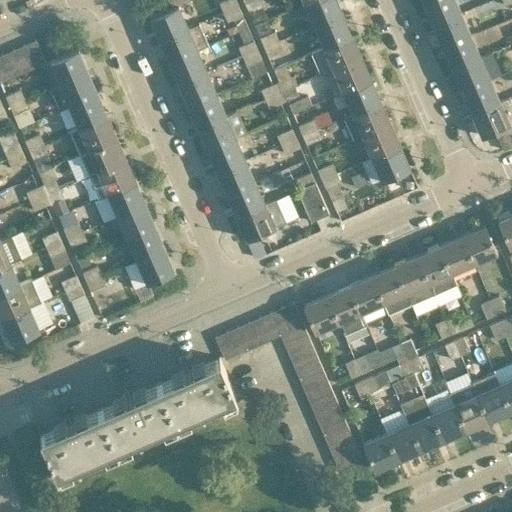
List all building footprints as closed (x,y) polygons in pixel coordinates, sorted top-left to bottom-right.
[(238,5),(236,0),(223,0),(220,2),(224,11),(238,5)] [(264,4),(261,0),(248,0),(245,2),(249,11),(264,4)] [(343,11),(337,0),(308,0),(304,2),(314,24),(343,11)] [(461,12),(455,0),(427,0),(424,2),(434,24),(461,12)] [(188,26),(179,4),(171,7),(150,17),(159,39),(188,26)] [(242,13),(238,5),(224,11),(228,20),(242,13)] [(352,33),(343,11),(314,24),(324,46),(352,33)] [(461,12),(434,24),(443,46),(471,34),(461,12)] [(198,48),(188,26),(159,39),(169,61),(198,48)] [(260,37),(264,46),(279,40),(275,30),(260,37)] [(352,33),(324,46),(311,51),(321,73),(325,71),(362,55),(352,33)] [(480,56),(471,34),(443,46),(453,68),(480,56)] [(253,39),(238,45),(243,55),(257,48),(253,39)] [(46,62),(36,40),(25,45),(35,67),(46,62)] [(283,49),(279,40),(264,46),(268,55),(283,49)] [(35,67),(25,45),(14,50),(23,72),(35,67)] [(88,70),(78,49),(78,48),(50,60),(60,82),(88,70)] [(207,70),(198,48),(169,61),(179,83),(207,70)] [(261,58),(257,48),(243,55),(247,64),(261,58)] [(23,72),(14,50),(2,55),(12,77),(23,72)] [(12,77),(2,55),(0,55),(0,80),(1,82),(12,77)] [(371,77),(362,55),(325,71),(334,94),(343,90),(343,89),(371,77)] [(490,78),(480,56),(453,68),(462,90),(490,78)] [(294,85),(290,76),(285,63),(273,68),(279,81),(276,82),(280,91),(294,85)] [(97,92),(88,70),(60,82),(69,104),(97,92)] [(217,93),(207,70),(179,83),(188,105),(217,93)] [(381,99),(371,77),(343,89),(343,90),(353,111),(381,99)] [(499,99),(490,78),(462,90),(472,112),(499,99)] [(280,91),(276,82),(261,88),(265,98),(280,91)] [(298,94),(294,85),(280,91),(284,101),(298,94)] [(5,95),(10,105),(25,98),(21,88),(5,95)] [(284,101),(280,91),(265,98),(269,107),(284,101)] [(107,114),(97,92),(69,104),(79,127),(107,114)] [(227,115),(217,93),(188,105),(198,127),(227,115)] [(308,95),(289,103),(293,112),(312,103),(308,95)] [(511,121),(511,105),(508,95),(499,99),(472,112),(481,134),(511,121)] [(29,108),(25,98),(10,105),(14,114),(29,108)] [(390,121),(381,99),(353,111),(343,116),(353,138),(362,133),(390,121)] [(79,127),(70,131),(79,152),(116,135),(107,114),(79,127)] [(227,115),(198,127),(207,149),(236,137),(227,115)] [(298,124),(302,134),(317,127),(313,118),(298,124)] [(400,143),(390,121),(362,133),(372,156),(400,143)] [(277,134),(281,143),(296,137),(292,127),(277,134)] [(321,137),(317,127),(302,134),(307,143),(321,137)] [(23,152),(18,142),(12,129),(0,134),(0,141),(7,158),(23,152)] [(40,133),(25,139),(29,149),(44,142),(40,133)] [(116,135),(79,152),(89,174),(126,158),(116,135)] [(217,171),(246,159),(236,137),(207,149),(217,171)] [(300,146),(296,137),(281,143),(285,152),(300,146)] [(48,152),(44,142),(29,149),(33,158),(48,152)] [(410,166),(400,143),(372,156),(361,160),(371,183),(382,178),(410,166)] [(27,161),(23,152),(7,158),(12,168),(27,161)] [(136,180),(126,158),(89,174),(99,196),(107,193),(136,180)] [(255,181),(246,159),(217,171),(226,193),(255,181)] [(335,172),(331,163),(317,169),(321,178),(335,172)] [(314,180),(310,172),(310,171),(296,178),(300,187),(314,180)] [(339,181),(335,172),(321,178),(325,187),(339,181)] [(55,179),(41,185),(45,194),(59,188),(55,179)] [(145,203),(136,180),(107,193),(117,215),(145,203)] [(329,212),(314,180),(300,187),(296,189),(311,220),(329,212)] [(236,215),(265,202),(255,181),(226,193),(236,215)] [(41,185),(26,192),(29,201),(45,194),(41,185)] [(69,209),(59,188),(45,194),(49,203),(52,202),(57,214),(69,209)] [(45,194),(29,201),(34,210),(49,203),(45,194)] [(285,220),(276,199),(265,203),(265,202),(236,215),(246,237),(285,220)] [(155,225),(145,203),(117,215),(126,237),(155,225)] [(511,212),(498,219),(511,251),(511,212)] [(63,228),(67,237),(82,231),(78,221),(63,228)] [(165,247),(155,225),(126,237),(136,259),(165,247)] [(485,225),(462,235),(474,262),(496,252),(485,225)] [(42,237),(46,246),(60,240),(56,230),(42,237)] [(86,240),(82,231),(67,237),(71,246),(86,240)] [(474,262),(462,235),(439,245),(450,272),(451,272),(474,262)] [(0,266),(10,262),(21,257),(20,257),(19,257),(10,237),(12,237),(11,236),(0,240),(0,266)] [(64,249),(60,240),(46,246),(50,255),(64,249)] [(74,249),(78,258),(86,254),(83,245),(74,249)] [(450,272),(439,245),(416,255),(433,294),(456,285),(451,272),(450,272)] [(174,269),(165,247),(136,259),(145,282),(174,269)] [(87,254),(86,254),(78,258),(81,267),(91,263),(87,254)] [(433,294),(416,255),(393,265),(410,304),(433,294)] [(0,266),(0,292),(19,284),(10,262),(0,266)] [(410,304),(393,265),(371,274),(383,302),(384,301),(389,313),(410,304)] [(82,272),(82,274),(86,282),(101,275),(97,266),(82,272)] [(383,302),(371,274),(348,284),(360,311),(383,302)] [(79,283),(75,275),(61,281),(65,290),(79,283)] [(105,285),(101,275),(86,282),(90,291),(105,285)] [(19,284),(0,292),(0,315),(1,318),(29,306),(43,300),(33,278),(19,284)] [(79,283),(65,290),(70,300),(71,299),(81,321),(93,316),(79,283)] [(360,311),(348,284),(326,294),(337,321),(343,334),(366,324),(360,311)] [(337,321),(326,294),(303,304),(315,330),(337,321)] [(498,295),(489,300),(495,313),(504,309),(498,295)] [(495,313),(489,300),(479,304),(485,317),(495,313)] [(303,325),(293,302),(282,307),(292,330),(303,325)] [(39,329),(29,306),(1,318),(11,341),(39,329)] [(292,330),(282,307),(271,312),(281,335),(292,330)] [(281,335),(271,312),(260,317),(270,340),(281,335)] [(453,315),(444,320),(450,334),(459,330),(453,315)] [(511,315),(508,317),(499,321),(505,336),(511,332),(511,315)] [(270,340),(260,317),(249,322),(259,345),(270,340)] [(450,334),(444,320),(434,324),(441,338),(450,334)] [(499,321),(489,326),(495,340),(505,336),(499,321)] [(259,345),(249,322),(238,327),(248,349),(259,345)] [(308,337),(303,325),(292,330),(281,335),(286,346),(308,337)] [(248,349),(238,327),(226,332),(237,354),(248,349)] [(237,354),(226,332),(215,336),(225,359),(237,354)] [(313,348),(308,337),(286,346),(291,357),(313,348)] [(463,337),(453,341),(459,356),(469,352),(463,337)] [(409,339),(400,343),(406,357),(416,353),(409,339)] [(459,356),(453,341),(444,345),(450,360),(459,356)] [(406,357),(400,343),(391,347),(397,361),(406,357)] [(318,359),(313,348),(291,357),(295,368),(318,359)] [(422,367),(416,353),(406,357),(413,371),(422,367)] [(365,354),(362,355),(353,359),(359,372),(371,367),(365,354)] [(219,358),(217,359),(159,384),(174,419),(234,393),(235,397),(236,397),(237,397),(220,357),(219,357),(219,358)] [(413,371),(406,357),(397,361),(403,375),(413,371)] [(323,370),(318,359),(295,368),(300,379),(323,370)] [(359,372),(353,359),(344,363),(350,377),(359,372)] [(327,380),(323,370),(300,379),(305,390),(327,380)] [(372,376),(363,380),(369,395),(379,391),(372,376)] [(511,408),(511,376),(499,383),(510,409),(511,408)] [(332,392),(327,380),(305,390),(310,401),(332,392)] [(363,380),(353,384),(360,399),(369,395),(363,380)] [(487,419),(476,393),(471,383),(449,393),(465,429),(487,419)] [(510,409),(499,383),(476,393),(487,419),(510,409)] [(100,410),(115,445),(174,419),(159,384),(100,410)] [(337,402),(332,392),(310,401),(314,412),(337,402)] [(402,407),(409,422),(420,448),(443,439),(431,412),(424,397),(402,407)] [(342,413),(337,402),(314,412),(319,424),(342,413)] [(465,429),(453,402),(431,412),(443,438),(465,429)] [(38,436),(55,476),(56,476),(56,475),(57,475),(55,471),(115,445),(100,410),(39,436),(38,436)] [(347,424),(342,413),(319,424),(324,435),(347,424)] [(420,448),(409,422),(386,431),(398,458),(420,448)] [(352,435),(347,424),(324,435),(329,446),(352,435)] [(398,458),(386,431),(364,441),(375,468),(398,458)] [(357,446),(352,435),(329,446),(333,457),(357,446)] [(362,458),(357,446),(333,457),(338,468),(362,458)]
